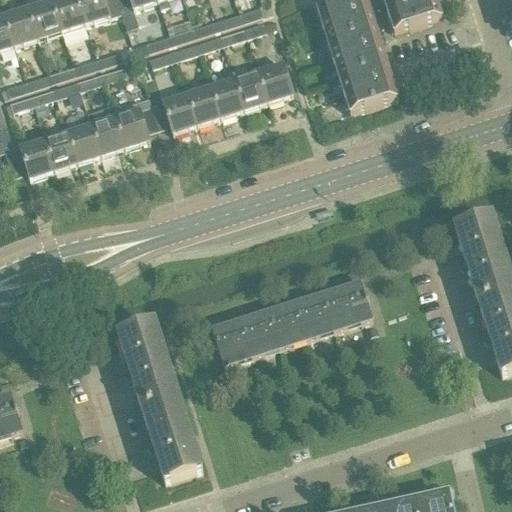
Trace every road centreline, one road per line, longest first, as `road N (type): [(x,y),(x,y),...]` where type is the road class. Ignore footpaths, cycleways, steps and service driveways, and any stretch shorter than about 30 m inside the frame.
road 1 (secondary): [(0,289),(511,125)]
road 2 (residential): [(227,511),(460,438)]
road 3 (residential): [(493,428),(438,257)]
road 4 (residential): [(135,511),(90,364)]
